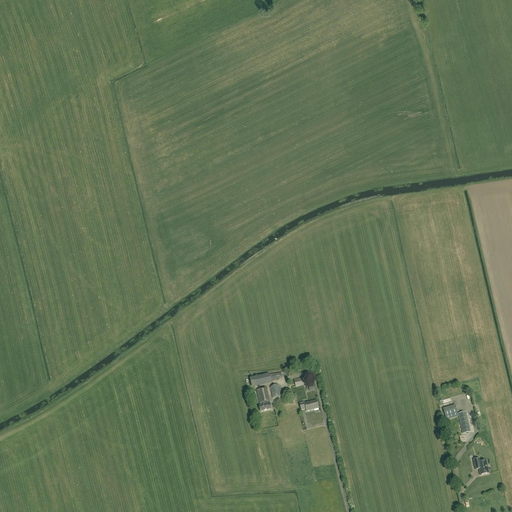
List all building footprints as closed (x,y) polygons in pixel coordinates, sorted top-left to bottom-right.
[(269,374),(257,377),(260,387),(272,384),(271,381),(282,379),(281,372),(270,375),(269,374)] [(305,378),(294,380),(295,387),(306,385),(305,378)] [(272,399),(283,396),(280,386),(279,386),(279,385),(270,387),(272,399)] [(260,412),(272,409),(267,388),(257,390),(260,404),(261,406),(259,406),(260,412)] [(316,401),(305,404),(305,403),(300,404),(301,410),(306,409),(306,411),(318,409),(316,401)] [(455,406),(443,409),(447,420),(458,416),(455,406)] [(466,412),(458,414),(459,416),(461,425),(461,428),(462,432),(462,434),(471,433),(466,412)] [(475,466),(478,466),(480,475),(489,474),(486,461),(480,462),(479,458),(473,460),(475,466)]
